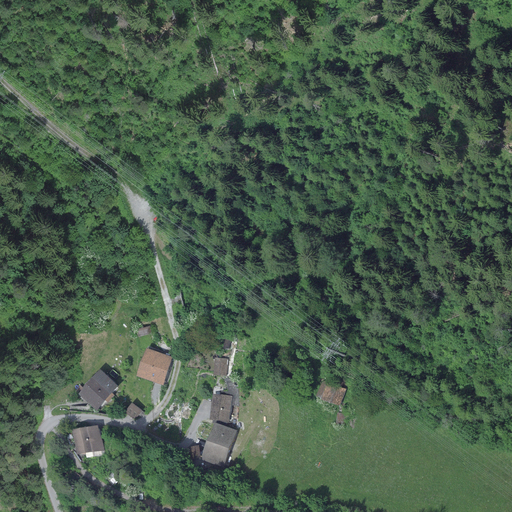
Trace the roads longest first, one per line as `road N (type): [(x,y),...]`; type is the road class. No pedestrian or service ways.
road 1 (track): [(269,511),(140,503),(85,472),(50,422)]
road 2 (track): [(137,206),(119,178),(0,79)]
